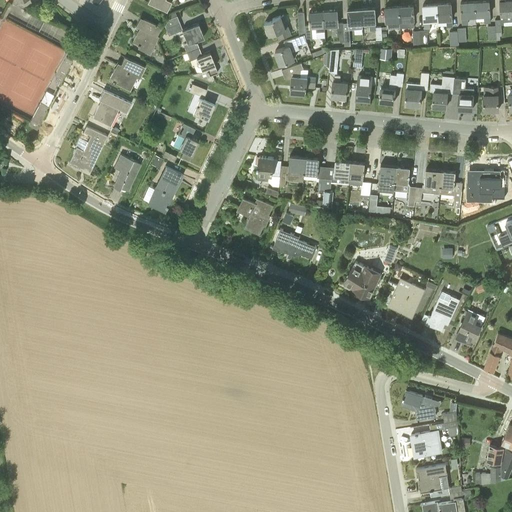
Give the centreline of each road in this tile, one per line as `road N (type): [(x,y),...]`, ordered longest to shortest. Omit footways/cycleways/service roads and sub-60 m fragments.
road 1 (tertiary): [(503,388),(326,298),(192,245)]
road 2 (residential): [(503,388),(487,393),(401,371),(382,379),(400,511)]
road 3 (residential): [(511,131),(257,109)]
road 4 (tertiary): [(192,245),(118,216),(38,165)]
road 5 (residential): [(192,245),(257,109)]
road 6 (residential): [(38,165),(106,32)]
